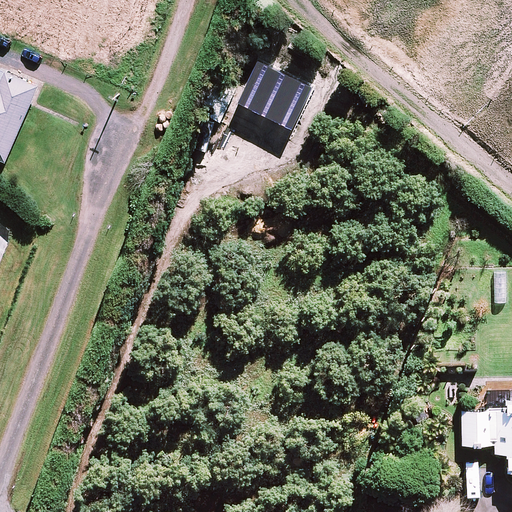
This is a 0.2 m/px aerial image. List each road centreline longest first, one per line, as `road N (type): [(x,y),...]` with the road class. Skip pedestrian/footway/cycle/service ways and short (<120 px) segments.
road 1 (residential): [(0,469),(112,153)]
road 2 (track): [(511,193),(293,0)]
road 3 (track): [(185,0),(155,89),(112,153)]
